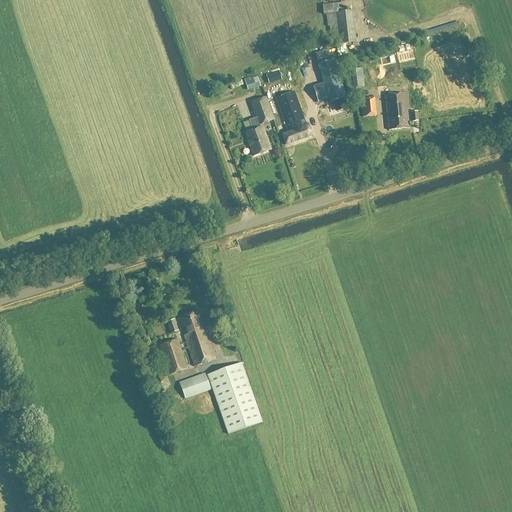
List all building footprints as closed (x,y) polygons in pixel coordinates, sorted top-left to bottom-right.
[(339,45),(355,43),(351,12),(335,14),(339,45)] [(324,84),(313,88),(318,103),(329,99),(330,103),(332,103),(333,102),(345,98),(333,60),(318,65),(324,84)] [(391,80),(399,76),(395,68),(387,72),(391,80)] [(364,88),(362,69),(347,71),(350,90),(364,88)] [(278,72),(267,75),(270,84),(281,81),(278,72)] [(252,80),(245,82),(247,91),(255,89),(260,87),(257,78),(252,80)] [(282,134),(285,146),(312,137),(308,126),(306,127),(294,93),(276,99),(287,133),(282,134)] [(404,95),(384,97),(388,132),(408,130),(404,95)] [(250,103),(256,119),(258,126),(273,121),(273,120),(272,117),(265,98),(250,103)] [(348,107),(345,98),(333,102),(336,111),(348,107)] [(374,99),(361,101),(364,118),(377,117),(374,99)] [(281,126),(277,115),(272,117),(273,120),(273,121),(275,128),(281,126)] [(252,131),(245,134),(253,156),(270,150),(262,128),(259,129),(258,126),(256,119),(249,121),(252,131)] [(194,367),(214,360),(203,327),(202,328),(197,313),(179,319),(184,337),(194,367)] [(166,323),(170,335),(178,332),(174,320),(166,323)] [(159,346),(168,376),(187,370),(177,340),(159,346)] [(159,354),(156,346),(144,350),(147,358),(159,354)] [(241,364),(206,376),(227,435),(262,423),(241,364)] [(178,384),(184,400),(210,391),(205,375),(178,384)] [(150,383),(153,392),(164,393),(169,386),(167,378),(156,376),(150,383)]
